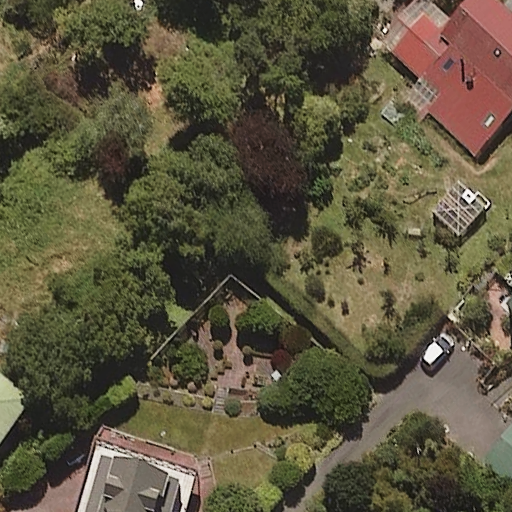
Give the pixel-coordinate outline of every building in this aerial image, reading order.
[(511,14),(511,16),(494,0),(476,0),(449,29),(417,0),(378,42),(431,93),(421,103),(475,154),(511,114),(511,14)] [(511,302),(498,316),(511,329),(511,302)] [(0,447),(29,408),(0,386),(0,447)] [(511,436),(486,465),(511,489),(511,436)] [(163,488),(97,470),(85,511),(186,511),(195,482),(167,475),(163,488)]
